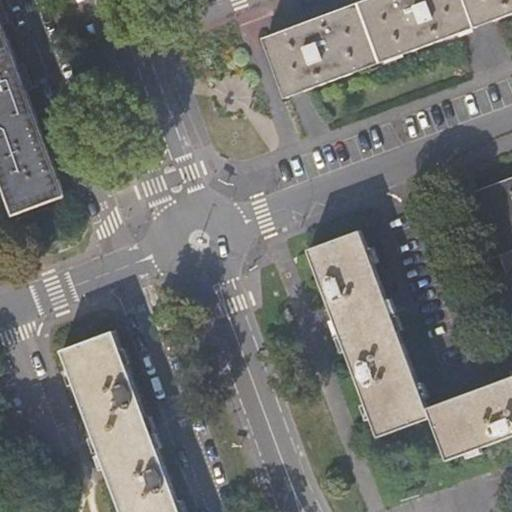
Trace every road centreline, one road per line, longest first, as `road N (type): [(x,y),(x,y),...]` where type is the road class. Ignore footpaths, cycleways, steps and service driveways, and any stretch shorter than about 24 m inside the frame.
road 1 (residential): [(200,240),(511,117)]
road 2 (tertiary): [(200,240),(307,511)]
road 3 (tertiary): [(110,0),(200,240)]
road 4 (residential): [(200,240),(0,310)]
